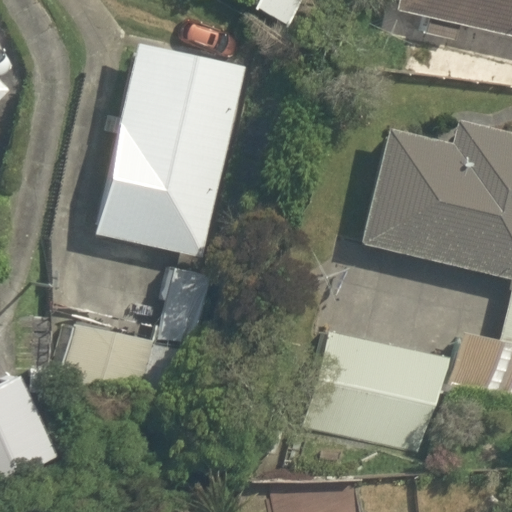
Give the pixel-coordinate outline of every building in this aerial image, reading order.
[(284,26),(297,0),(244,0),(243,4),(284,26)] [(449,23),(511,37),(511,0),(382,0),(381,7),(417,16),(413,30),(445,39),(449,23)] [(233,65),(118,39),(79,230),(190,257),(233,65)] [(499,279),(511,282),(511,132),(442,116),(436,139),(370,124),(342,241),(499,279)] [(511,282),(499,279),(488,338),(511,342),(511,282)] [(143,339),(66,324),(50,398),(128,414),(143,339)] [(438,355),(313,329),(290,424),(414,453),(438,355)] [(511,342),(488,338),(452,331),(441,382),(511,397),(511,342)] [(20,392),(40,392),(40,368),(19,368),(20,392)] [(0,482),(50,454),(1,370),(0,370),(0,482)]
